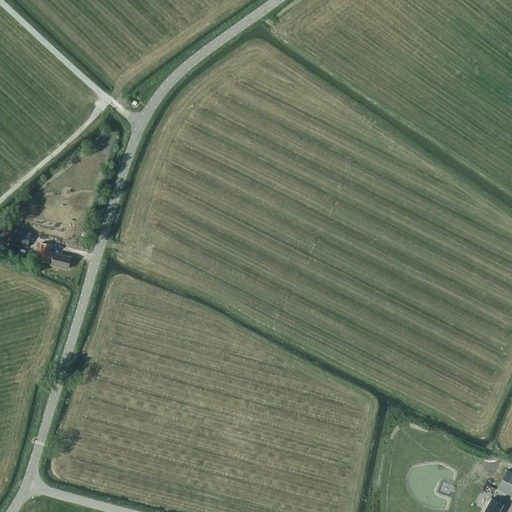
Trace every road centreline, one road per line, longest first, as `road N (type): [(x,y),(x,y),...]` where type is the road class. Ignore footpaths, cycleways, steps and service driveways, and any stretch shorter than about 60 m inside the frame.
road 1 (tertiary): [(26,483),(139,123),(188,63),(278,0)]
road 2 (track): [(139,123),(5,0)]
